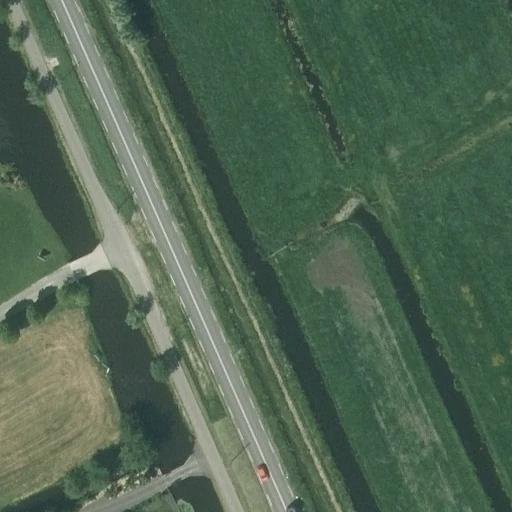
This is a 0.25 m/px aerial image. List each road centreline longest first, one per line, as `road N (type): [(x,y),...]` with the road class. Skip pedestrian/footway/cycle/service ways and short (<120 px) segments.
road 1 (unclassified): [(9,0),(234,511)]
road 2 (secondary): [(286,511),(63,0)]
